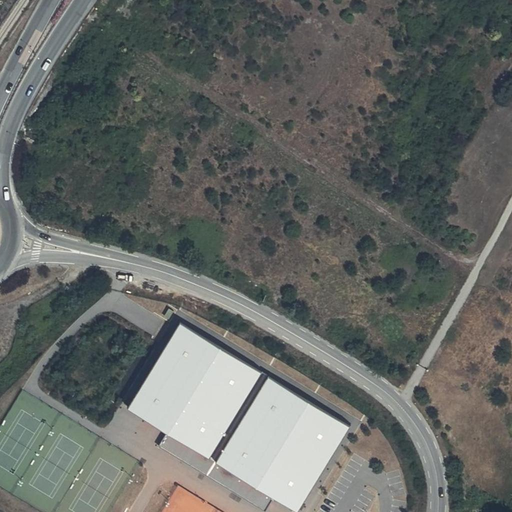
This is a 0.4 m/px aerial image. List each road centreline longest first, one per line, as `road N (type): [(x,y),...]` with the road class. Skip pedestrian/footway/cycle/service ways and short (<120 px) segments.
road 1 (secondary): [(93,255),(205,288),(374,383),(423,436),(437,511)]
road 2 (unknown): [(511,209),(403,409)]
road 3 (primary): [(0,174),(14,111),(83,0)]
